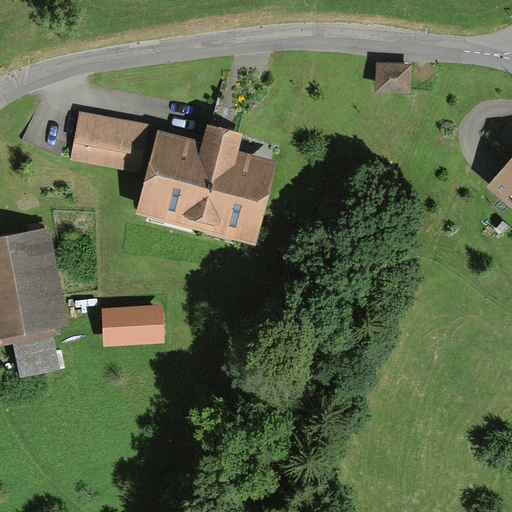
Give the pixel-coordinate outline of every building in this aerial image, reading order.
[(412,67),(376,65),(374,96),(410,98),(412,67)] [(151,129),(78,116),(70,162),(143,175),(151,129)] [(205,149),(160,137),(139,222),(259,251),(280,167),(241,157),(245,138),(210,130),(205,149)] [(511,163),(488,192),(511,212),(511,163)] [(55,235),(0,245),(0,343),(72,330),(55,235)] [(165,309),(105,314),(107,347),(167,342),(165,309)]
